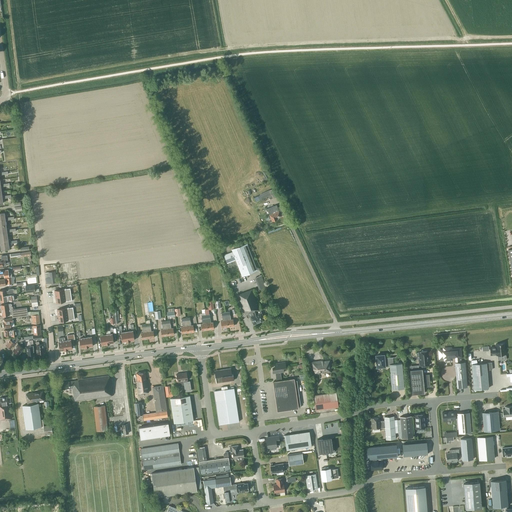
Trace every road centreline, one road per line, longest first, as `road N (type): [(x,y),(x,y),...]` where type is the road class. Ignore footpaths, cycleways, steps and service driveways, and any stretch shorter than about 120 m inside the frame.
road 1 (unclassified): [(251,430),(432,400)]
road 2 (unclassified): [(262,504),(437,471)]
road 3 (primary): [(336,332),(511,315)]
road 4 (primary): [(52,366),(199,347)]
